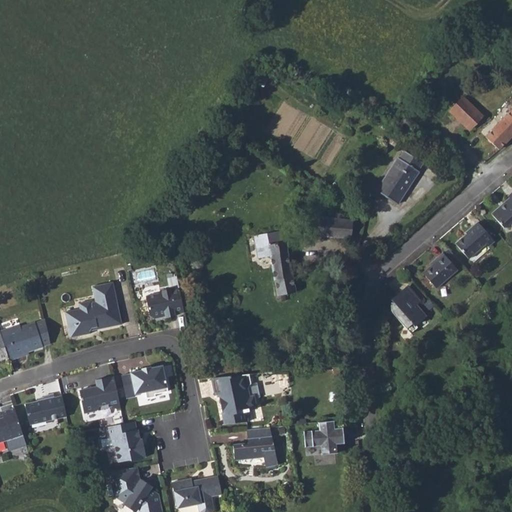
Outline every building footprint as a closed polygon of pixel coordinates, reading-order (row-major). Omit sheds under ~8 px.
[(255,82),(263,87),(271,74),(262,69),(255,82)] [(450,110),(470,129),(484,114),(475,105),(478,102),(474,97),(472,99),(467,94),(465,96),(464,95),(450,110)] [(511,108),(487,136),(502,149),(511,137),(511,108)] [(388,142),(394,147),(401,136),(395,132),(388,142)] [(494,157),(502,149),(487,136),(480,143),(493,156),(494,157)] [(398,157),(376,191),(397,204),(419,171),(418,170),(423,162),(404,151),(400,159),(398,157)] [(492,213),(503,227),(509,228),(511,224),(511,192),(508,196),(509,198),(492,213)] [(352,238),(353,220),(308,216),(306,234),(352,238)] [(455,244),(469,258),(486,243),(488,246),(494,240),(478,222),(466,233),(466,234),(455,244)] [(254,235),(258,258),(270,256),(277,290),(282,289),(284,295),(296,292),(286,241),(283,241),(278,242),(276,231),(254,235)] [(423,273),(436,288),(457,269),(444,254),(437,259),(438,261),(432,266),(423,273)] [(114,285),(93,289),(96,304),(92,305),(93,308),(81,311),(66,313),(68,328),(74,326),(76,328),(78,338),(90,336),(90,333),(92,330),(97,329),(97,332),(122,327),(114,285)] [(403,290),(416,305),(421,300),(409,286),(403,290)] [(185,313),(180,292),(175,290),(172,290),(172,289),(161,292),(158,295),(146,298),(151,317),(154,319),(162,318),(162,317),(166,316),(166,319),(176,317),(175,315),(185,313)] [(392,312),(406,328),(413,322),(415,324),(426,316),(416,305),(403,290),(395,297),(398,302),(397,303),(391,302),(391,304),(391,306),(391,308),(391,309),(391,311),(392,312)] [(80,305),(81,311),(93,308),(92,305),(93,304),(92,303),(80,305)] [(43,346),(35,322),(21,327),(20,325),(0,331),(0,332),(8,357),(9,360),(17,357),(16,355),(28,351),(43,346)] [(74,326),(68,328),(71,339),(78,338),(76,328),(74,326)] [(0,360),(8,357),(0,332),(0,360)] [(129,374),(120,376),(125,396),(145,392),(146,398),(155,396),(154,394),(167,391),(162,366),(150,368),(150,367),(140,369),(141,370),(129,373),(129,374)] [(120,409),(113,376),(95,380),(96,386),(78,390),(83,413),(96,410),(99,406),(108,404),(117,410),(120,409)] [(249,376),(212,379),(215,396),(219,396),(220,401),(222,410),(225,425),(248,423),(246,412),(252,411),(255,407),(254,400),(249,397),(247,390),(251,386),(249,376)] [(59,418),(54,394),(43,396),(44,397),(44,400),(38,401),(25,404),(30,425),(59,418)] [(0,442),(23,435),(14,408),(1,412),(3,417),(0,418),(0,442)] [(123,424),(104,428),(105,432),(106,438),(110,437),(112,446),(115,448),(117,459),(119,461),(129,459),(132,461),(143,458),(143,457),(145,457),(143,447),(141,445),(140,445),(138,440),(139,439),(137,431),(136,431),(134,422),(123,424)] [(326,432),(326,424),(317,425),(318,433),(303,434),(304,450),(319,448),(320,457),(336,456),(335,447),(343,447),(341,431),(326,432)] [(269,429),(246,431),(247,441),(254,440),(254,444),(248,445),(233,446),(234,461),(263,459),(265,469),(266,469),(268,470),(274,469),(275,467),(277,466),(269,429)] [(136,467),(109,473),(111,484),(106,485),(108,496),(114,495),(114,496),(125,503),(124,504),(135,511),(136,510),(135,511),(160,511),(157,495),(149,490),(150,488),(140,481),(139,482),(136,467)] [(191,479),(172,483),(177,509),(197,505),(198,511),(212,511),(213,510),(211,497),(221,495),(217,477),(196,481),(196,483),(192,484),(191,479)]
